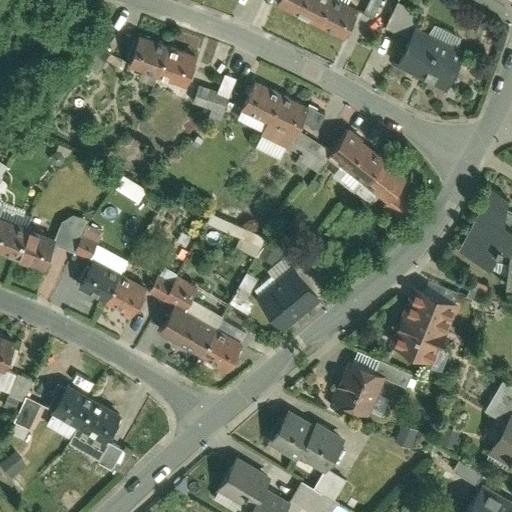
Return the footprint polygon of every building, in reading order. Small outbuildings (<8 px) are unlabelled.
[(272,0),(271,5),(338,38),(353,9),(334,0),(272,0)] [(374,15),(379,0),(367,0),(364,11),(374,15)] [(380,26),(402,37),(407,25),(414,13),(392,2),(380,26)] [(388,64),(441,90),(451,71),(457,57),(460,51),(452,47),(456,38),(429,24),(424,33),(407,25),(402,37),(388,64)] [(196,52),(140,33),(129,64),(185,84),(196,52)] [(457,57),(451,71),(463,77),(470,63),(457,57)] [(303,106),(249,79),(234,108),(262,122),(255,135),(282,148),(287,139),(292,129),(294,123),(303,106)] [(209,91),(194,86),(187,103),(202,108),(209,91)] [(224,97),(209,91),(202,108),(218,114),(224,97)] [(303,106),(294,123),(310,131),(319,114),(303,106)] [(360,138),(345,125),(325,148),(337,158),(334,162),(343,169),(339,175),(355,186),(359,181),(384,201),(378,209),(397,223),(411,205),(402,199),(414,183),(358,140),(360,138)] [(287,139),(300,147),(306,138),(292,129),(287,139)] [(306,138),(300,147),(317,158),(323,148),(306,138)] [(122,173),(115,185),(138,199),(146,187),(122,173)] [(485,267),(489,259),(503,260),(501,286),(511,286),(511,230),(500,222),(502,195),(489,188),(454,250),(485,267)] [(0,220),(22,228),(24,222),(0,212),(0,220)] [(0,220),(0,254),(41,270),(52,239),(48,237),(49,233),(27,225),(26,229),(22,228),(0,220)] [(86,262),(99,234),(81,226),(68,254),(86,262)] [(246,256),(254,240),(241,234),(233,250),(246,256)] [(122,278),(90,261),(75,288),(129,317),(144,289),(140,287),(142,283),(124,274),(122,278)] [(169,306),(180,312),(187,299),(196,282),(176,271),(174,275),(158,266),(143,295),(168,308),(169,306)] [(251,297),(279,330),(316,299),(288,266),(251,297)] [(469,278),(466,287),(482,293),(485,284),(469,278)] [(455,304),(409,285),(384,344),(431,364),(455,304)] [(218,316),(187,299),(180,312),(211,329),(218,316)] [(168,308),(154,332),(224,371),(238,345),(211,329),(180,312),(169,306),(168,308)] [(0,367),(10,341),(0,337),(0,367)] [(369,371),(343,360),(338,371),(336,370),(329,386),(331,388),(326,400),(363,415),(379,378),(380,376),(369,371)] [(374,360),(369,371),(380,376),(379,378),(400,387),(405,373),(374,360)] [(13,374),(0,369),(0,393),(5,395),(13,374)] [(13,374),(5,395),(16,400),(19,401),(21,397),(28,380),(13,374)] [(506,411),(511,414),(511,389),(497,381),(479,413),(499,424),(506,411)] [(115,413),(62,385),(59,390),(55,388),(47,403),(51,405),(48,409),(47,413),(100,441),(101,439),(115,413)] [(32,437),(47,413),(48,409),(21,397),(19,401),(9,428),(32,437)] [(294,457),(318,470),(320,466),(339,433),(311,417),(309,421),(283,407),(263,444),(292,461),(294,457)] [(482,452),(511,468),(511,414),(506,411),(499,424),(482,452)] [(121,450),(101,439),(100,441),(88,463),(108,474),(121,450)] [(0,471),(6,479),(22,467),(11,452),(0,460),(0,471)] [(266,473),(232,455),(212,491),(243,508),(241,511),(277,511),(284,500),(259,486),(266,473)] [(448,471),(473,485),(479,476),(453,462),(448,471)] [(318,470),(308,488),(330,500),(343,478),(320,466),(318,470)] [(284,500),(277,511),(294,511),(295,509),(300,511),(323,511),(330,500),(308,488),(295,481),(284,500)] [(511,511),(511,506),(475,485),(459,511),(511,511)]
